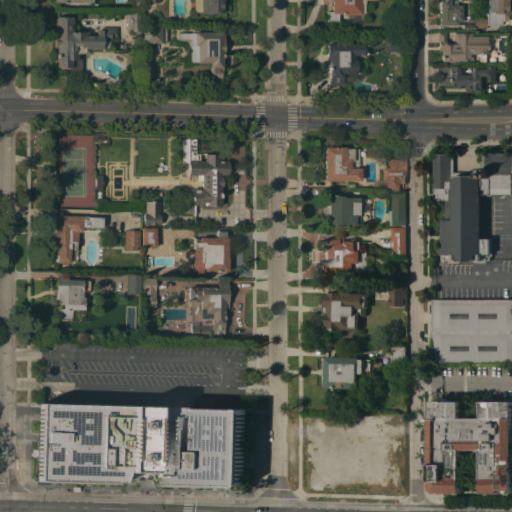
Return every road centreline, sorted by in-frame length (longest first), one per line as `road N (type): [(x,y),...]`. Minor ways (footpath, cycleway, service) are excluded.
road 1 (tertiary): [(416,118),(4,110)]
road 2 (residential): [(4,110),(5,511)]
road 3 (residential): [(277,116),(277,511)]
road 4 (residential): [(416,118),(418,511)]
